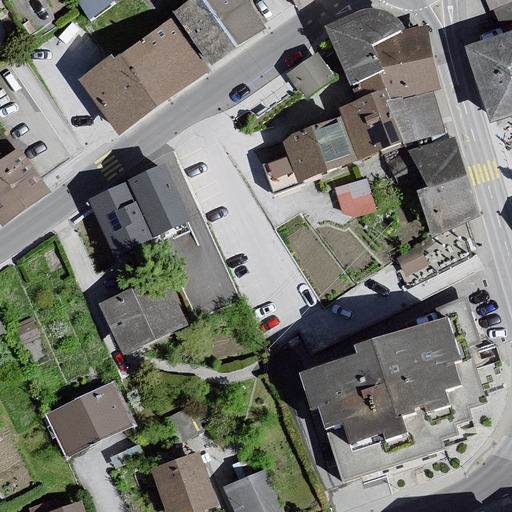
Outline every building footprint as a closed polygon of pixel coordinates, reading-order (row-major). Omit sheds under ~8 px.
[(74,0),(90,26),(118,9),(112,0),(74,0)] [(187,0),(135,0),(154,27),(189,2),(187,0)] [(247,0),(203,0),(178,17),(216,74),(272,37),(247,0)] [(297,0),(302,8),(313,0),(297,0)] [(511,0),(487,0),(493,15),(511,6),(511,0)] [(511,6),(493,15),(498,23),(511,25),(511,6)] [(437,91),(422,31),(412,34),(405,24),(391,16),(376,15),(359,20),(331,34),(361,105),(384,96),(388,107),(433,93),(437,91)] [(172,21),(82,86),(123,142),(213,77),(172,21)] [(511,33),(473,47),(495,123),(511,117),(511,33)] [(316,57),(287,79),(305,105),(335,84),(316,57)] [(433,93),(388,107),(408,149),(413,154),(449,142),(433,93)] [(384,96),(361,105),(339,113),(342,119),(360,165),(408,149),(388,107),(384,96)] [(360,165),(342,119),(313,130),(332,177),(360,165)] [(262,167),(276,200),(332,177),(313,130),(283,143),(288,157),(262,167)] [(449,142),(413,154),(426,197),(420,197),(432,239),(468,225),(477,221),(453,141),(449,142)] [(24,158),(0,173),(0,230),(3,235),(53,201),(24,158)] [(138,184),(133,186),(151,225),(157,236),(187,222),(164,171),(138,184)] [(370,179),(332,191),(345,224),(382,215),(370,179)] [(133,186),(96,203),(119,253),(145,241),(140,230),(151,225),(133,186)] [(202,311),(240,292),(202,216),(190,222),(205,252),(179,266),(202,311)] [(166,280),(100,309),(125,364),(191,335),(166,280)] [(354,360),(303,377),(343,491),(447,456),(443,445),(459,440),(455,429),(470,424),(467,414),(481,409),(477,397),(484,395),(475,367),(479,364),(475,351),(487,347),(469,293),(428,307),(433,323),(351,351),(354,360)] [(112,389),(47,419),(68,463),(133,433),(112,389)] [(219,511),(201,458),(153,475),(166,511),(219,511)] [(282,511),(267,472),(229,487),(238,511),(282,511)]
